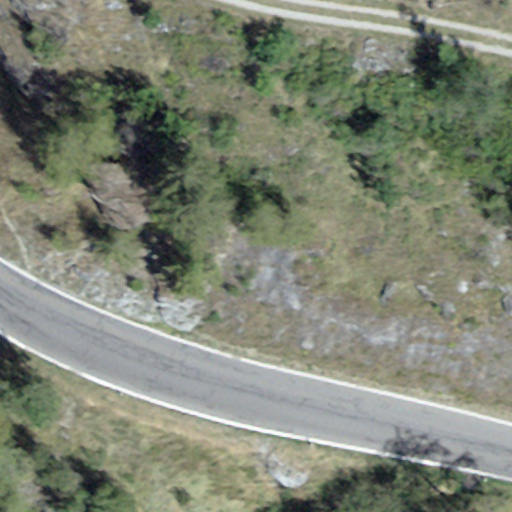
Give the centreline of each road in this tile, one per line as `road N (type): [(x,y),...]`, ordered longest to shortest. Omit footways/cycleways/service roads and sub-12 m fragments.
road 1 (tertiary): [(0,294),(104,351),(163,372),(511,454)]
road 2 (track): [(256,0),(511,44)]
